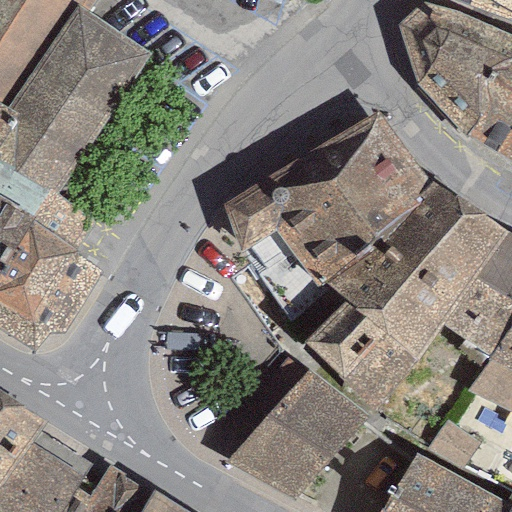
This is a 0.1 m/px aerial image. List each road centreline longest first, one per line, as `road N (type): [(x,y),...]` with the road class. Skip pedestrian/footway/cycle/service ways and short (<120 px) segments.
road 1 (residential): [(296,68),(178,218),(72,406)]
road 2 (residential): [(511,203),(457,169),(325,40)]
road 3 (residential): [(276,511),(72,406)]
